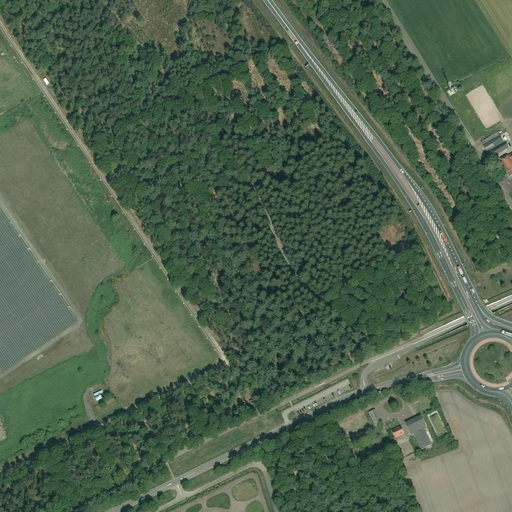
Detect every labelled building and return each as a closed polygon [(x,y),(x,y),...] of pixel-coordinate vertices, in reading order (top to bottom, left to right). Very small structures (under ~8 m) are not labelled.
[(488,161),(509,148),(506,143),(492,151),(492,150),(504,142),(498,132),(481,143),(487,152),(484,154),(488,161)] [(511,176),(511,154),(510,156),(509,156),(500,162),(508,175),(509,175),(510,177),(511,176)] [(100,392),(103,391),(102,388),(93,391),(96,399),(105,396),(105,394),(101,395),(100,392)] [(427,392),(409,400),(411,405),(429,397),(427,392)] [(375,410),(369,413),(375,426),(382,423),(375,410)] [(422,416),(406,424),(411,435),(414,434),(422,451),(433,446),(424,429),(427,428),(422,416)] [(395,438),(404,434),(401,427),(392,431),(395,438)] [(379,438),(371,442),(377,455),(386,451),(379,438)]
